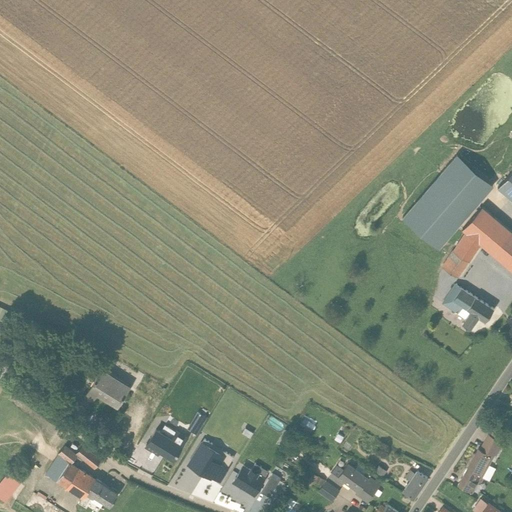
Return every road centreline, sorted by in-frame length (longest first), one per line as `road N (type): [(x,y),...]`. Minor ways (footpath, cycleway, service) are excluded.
road 1 (residential): [(223,511),(127,471),(0,375)]
road 2 (unclassified): [(414,511),(511,369)]
